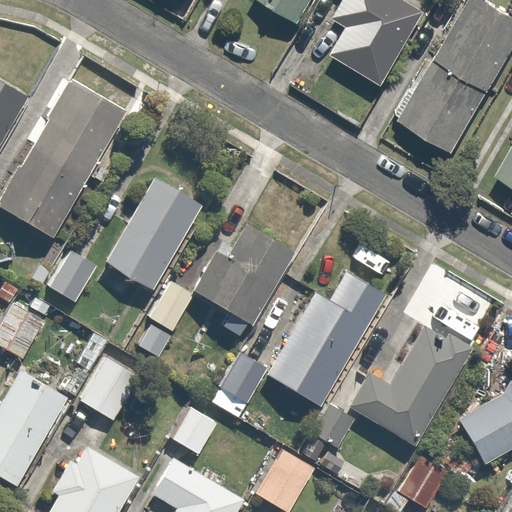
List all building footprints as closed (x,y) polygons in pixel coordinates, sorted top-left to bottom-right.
[(260,0),(290,19),(300,0),(260,0)] [(410,0),(335,0),(328,12),(340,20),(324,46),(373,76),(417,4),(410,0)] [(457,0),(425,51),(482,88),(511,41),(511,16),(486,0),(457,0)] [(0,181),(0,205),(40,230),(116,106),(65,75),(0,181)] [(0,126),(20,90),(0,78),(0,126)] [(511,122),(484,169),(511,185),(511,122)] [(143,179),(96,259),(141,286),(189,206),(143,179)] [(220,251),(210,245),(184,285),(235,319),(282,247),(241,220),(220,251)] [(61,247),(43,285),(71,298),(88,259),(61,247)] [(322,297),(306,288),(259,371),(313,402),(377,289),(339,268),(322,297)] [(160,280),(142,314),(163,325),(182,291),(160,280)] [(13,294),(0,315),(0,345),(19,358),(46,315),(13,294)] [(466,345),(416,314),(377,377),(360,366),(339,401),(405,442),(466,345)] [(142,318),(128,342),(150,355),(164,331),(142,318)] [(232,350),(212,385),(238,400),(258,364),(232,350)] [(98,353),(74,397),(107,416),(132,371),(98,353)] [(511,362),(500,385),(452,418),(472,460),(511,438),(511,362)] [(10,365),(0,382),(0,476),(8,481),(59,393),(10,365)] [(299,397),(285,423),(328,446),(342,419),(299,397)] [(182,402),(162,434),(188,451),(208,419),(182,402)] [(39,486),(48,491),(35,511),(106,511),(131,470),(78,439),(67,458),(58,453),(39,486)] [(272,446),(247,487),(283,509),(308,469),(272,446)] [(414,449),(391,486),(418,503),(441,466),(414,449)] [(235,511),(244,500),(237,496),(191,466),(165,451),(140,491),(169,509),(167,511),(235,511)] [(511,511),(511,492),(500,511),(511,511)]
